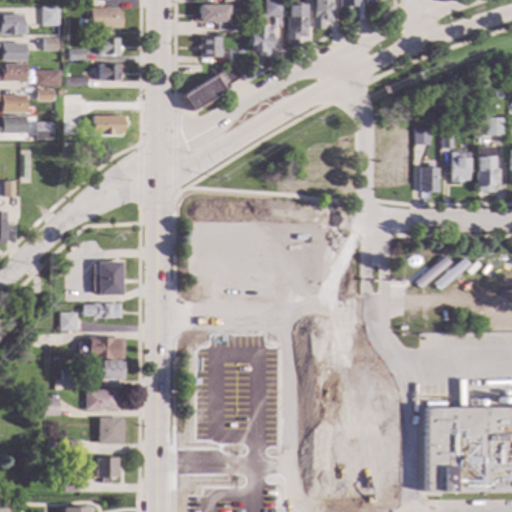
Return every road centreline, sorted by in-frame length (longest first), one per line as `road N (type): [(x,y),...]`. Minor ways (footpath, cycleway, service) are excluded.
road 1 (tertiary): [(155,0),(152,511)]
road 2 (residential): [(156,174),(180,174),(420,42),(511,15)]
road 3 (residential): [(467,0),(331,53),(216,119)]
road 4 (residential): [(319,282),(366,202),(364,130),(331,53)]
road 5 (residential): [(289,508),(288,308),(319,282)]
road 6 (residential): [(511,221),(351,221)]
road 7 (residential): [(156,174),(77,209),(26,256)]
